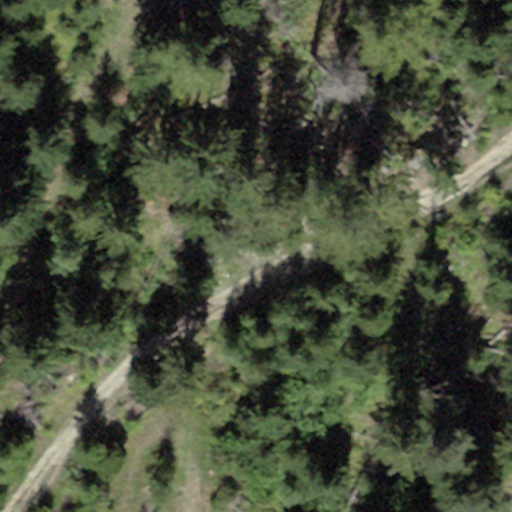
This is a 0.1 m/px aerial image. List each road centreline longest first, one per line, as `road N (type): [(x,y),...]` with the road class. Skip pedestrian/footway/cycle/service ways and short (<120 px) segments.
road 1 (track): [(511,145),(450,192),(285,266),(163,339),(97,395),(9,511)]
road 2 (track): [(117,0),(0,329)]
road 3 (track): [(119,511),(169,412),(196,425),(199,479),(190,511)]
